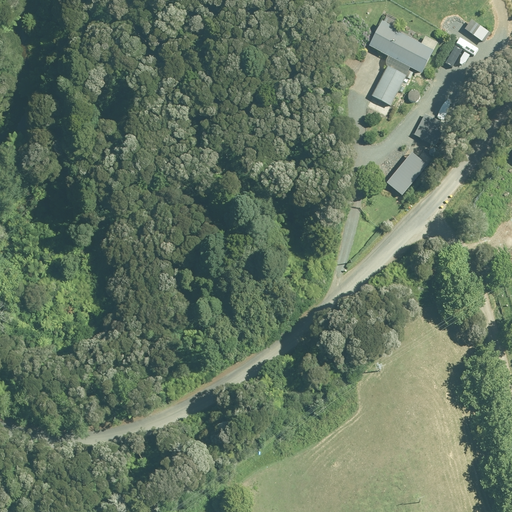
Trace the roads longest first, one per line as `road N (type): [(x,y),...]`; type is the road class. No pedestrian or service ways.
road 1 (tertiary): [(0,422),(59,442),(145,437),(194,414),(316,322),(439,213)]
road 2 (residential): [(439,213),(511,388)]
